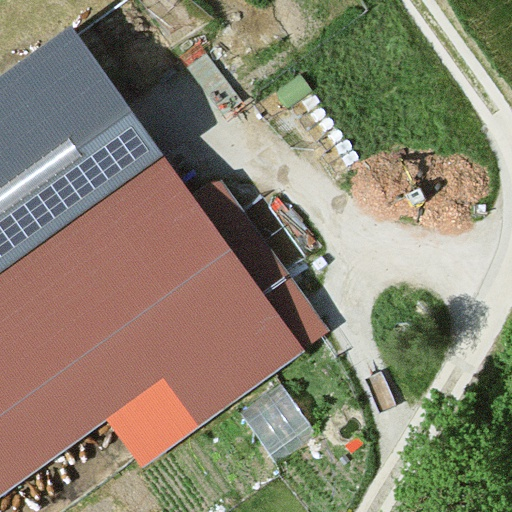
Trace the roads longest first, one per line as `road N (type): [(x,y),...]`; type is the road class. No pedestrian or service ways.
road 1 (track): [(510,275),(292,217),(374,377),(406,464)]
road 2 (track): [(377,511),(511,268)]
road 3 (track): [(511,160),(502,121),(415,0)]
